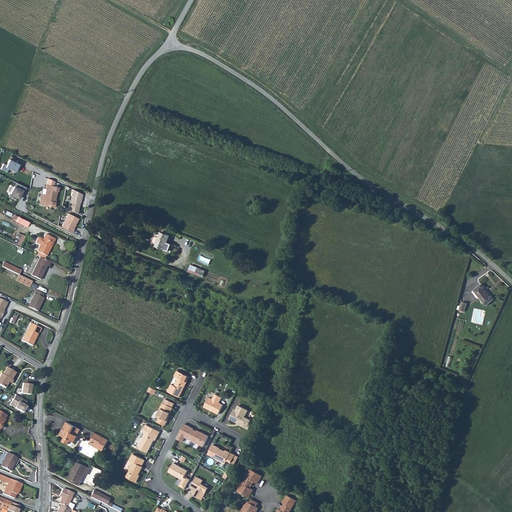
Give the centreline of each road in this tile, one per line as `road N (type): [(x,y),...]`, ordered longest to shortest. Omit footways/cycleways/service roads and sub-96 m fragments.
road 1 (unclassified): [(171,47),(193,50),(275,99),(365,178),(511,278)]
road 2 (residential): [(103,158),(46,369)]
road 3 (residential): [(46,369),(42,511)]
road 4 (unclassified): [(103,158),(135,83),(171,47)]
road 5 (residential): [(198,511),(158,480),(184,411)]
road 6 (track): [(404,0),(508,68)]
